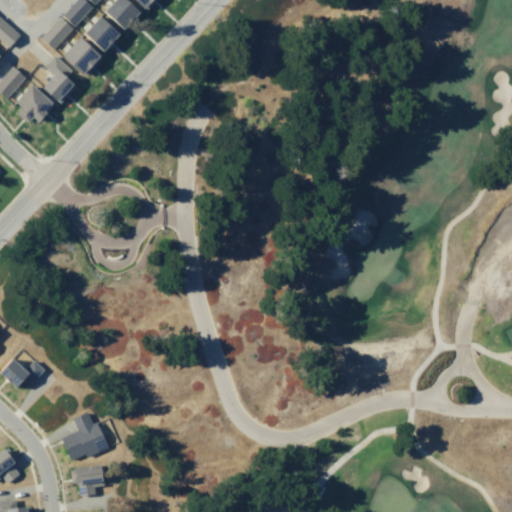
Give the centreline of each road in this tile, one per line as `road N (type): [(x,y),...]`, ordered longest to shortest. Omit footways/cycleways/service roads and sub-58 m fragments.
road 1 (residential): [(437,395),(382,399),(292,437),(261,435),(236,418),(185,255),(184,149),(204,105)]
road 2 (secondary): [(210,0),(0,228)]
road 3 (residential): [(437,384),(437,398),(453,411),(477,400),(477,379),(466,369),(445,372),(437,384)]
